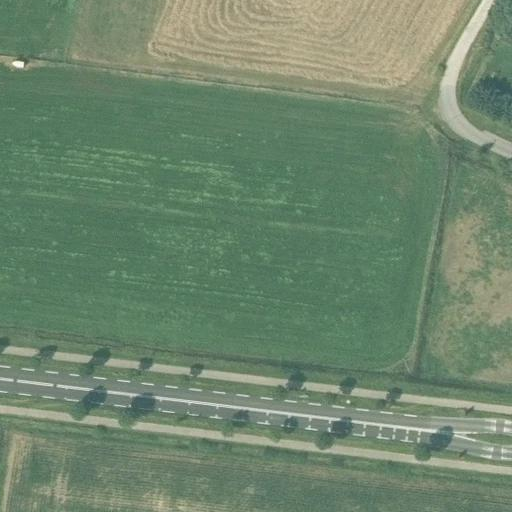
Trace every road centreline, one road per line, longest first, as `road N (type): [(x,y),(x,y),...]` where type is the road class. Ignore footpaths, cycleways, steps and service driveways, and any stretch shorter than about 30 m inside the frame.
road 1 (secondary): [(429,431),(0,379)]
road 2 (residential): [(511,154),(454,122),(447,88),(453,57),(487,0)]
